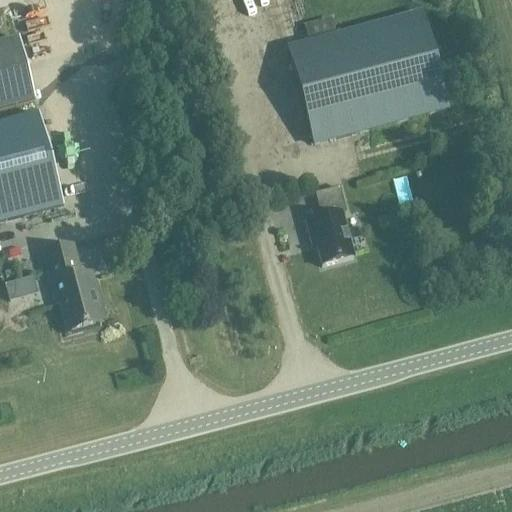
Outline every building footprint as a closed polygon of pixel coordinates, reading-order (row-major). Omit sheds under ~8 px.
[(313,147),(446,112),(421,18),(288,53),(313,147)] [(18,42),(0,46),(0,112),(34,104),(18,42)] [(0,225),(62,210),(38,119),(0,129),(0,225)] [(339,190),(314,197),(321,222),(305,226),(310,242),(314,241),(321,270),(353,261),(341,217),(346,216),(339,190)] [(100,218),(79,222),(82,239),(103,235),(100,218)] [(96,297),(91,277),(80,280),(72,249),(43,257),(56,306),(59,306),(66,336),(101,327),(93,298),(96,297)]
